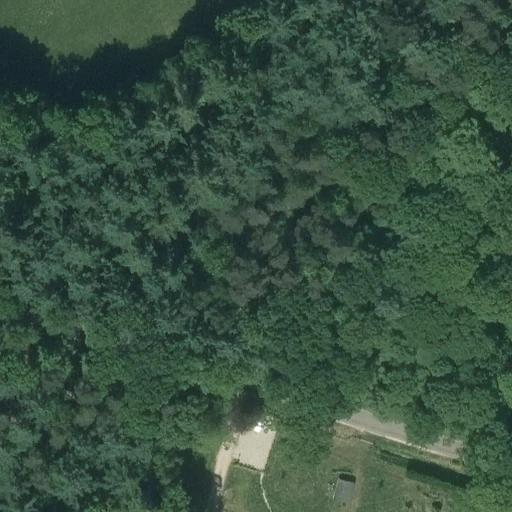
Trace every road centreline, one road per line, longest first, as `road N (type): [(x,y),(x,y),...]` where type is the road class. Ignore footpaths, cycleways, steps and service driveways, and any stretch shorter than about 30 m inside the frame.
road 1 (tertiary): [(511,467),(0,305)]
road 2 (track): [(242,382),(209,511)]
